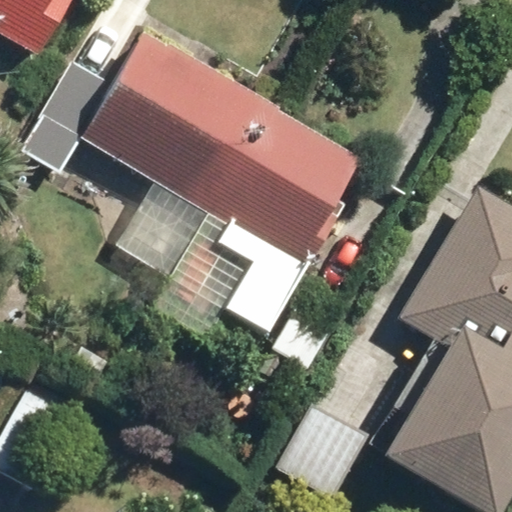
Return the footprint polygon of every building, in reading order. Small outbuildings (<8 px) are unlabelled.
[(0,0),(0,26),(35,46),(61,0),(0,0)] [(350,301),(302,273),(371,152),(149,26),(115,85),(85,138),(84,140),(154,180),(118,244),(172,275),(160,297),(214,328),(227,306),(270,331),(264,340),(312,367),(350,301)] [(85,138),(115,85),(73,61),(22,152),(64,176),(84,140),(85,138)] [(390,447),(503,511),(508,511),(511,505),(511,195),(484,179),(407,313),(437,331),(398,399),(413,408),(390,447)] [(85,404),(34,375),(0,434),(0,469),(35,490),(85,404)] [(370,435),(313,403),(278,464),(336,496),(370,435)]
